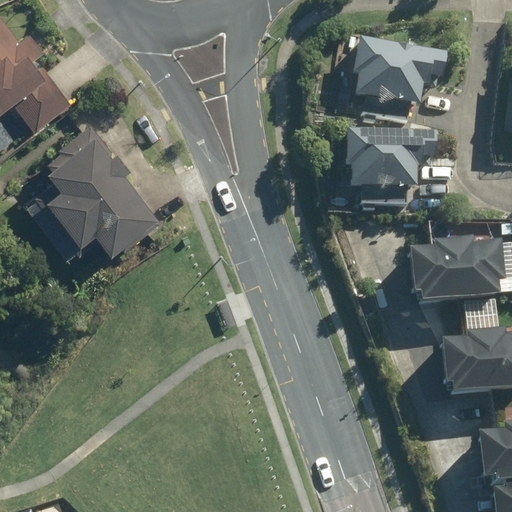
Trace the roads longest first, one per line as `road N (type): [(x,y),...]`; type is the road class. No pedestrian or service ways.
road 1 (tertiary): [(283,330),(201,139),(128,13)]
road 2 (tertiary): [(224,2),(239,129),(283,330)]
road 3 (tertiary): [(356,511),(283,330)]
